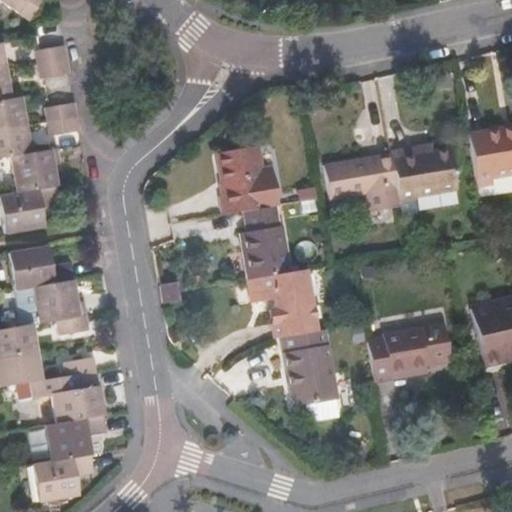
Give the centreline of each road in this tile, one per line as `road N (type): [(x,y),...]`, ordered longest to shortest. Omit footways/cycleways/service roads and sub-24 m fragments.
road 1 (unclassified): [(166,454),(128,177),(237,82),(252,52)]
road 2 (residential): [(166,454),(314,493),(511,452)]
road 3 (unclassified): [(252,52),(293,59),(511,12)]
